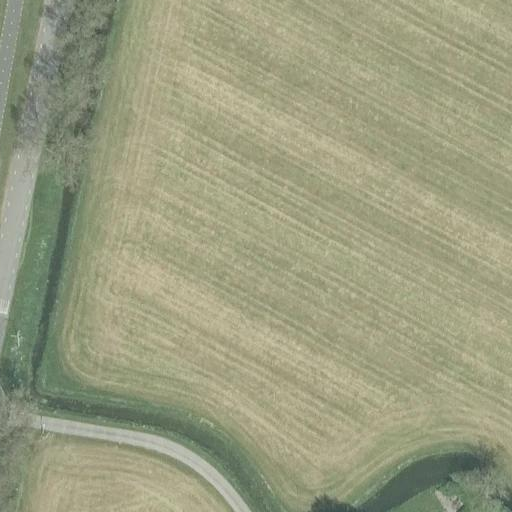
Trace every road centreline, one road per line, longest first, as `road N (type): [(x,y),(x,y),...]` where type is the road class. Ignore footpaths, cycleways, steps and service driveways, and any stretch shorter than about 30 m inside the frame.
road 1 (secondary): [(0,289),(59,0)]
road 2 (unclassified): [(241,511),(222,485),(172,449),(0,415)]
